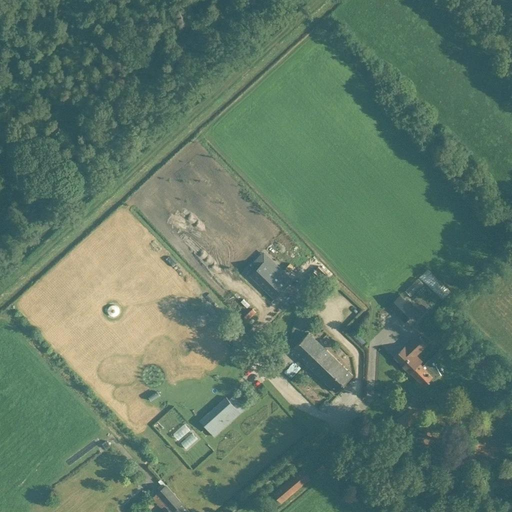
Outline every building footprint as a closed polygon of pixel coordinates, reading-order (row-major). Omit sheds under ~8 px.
[(252,273),(274,297),(287,285),(265,261),(252,273)] [(423,274),(410,284),(414,290),(427,280),(423,274)] [(400,294),(388,306),(405,322),(416,311),(400,294)] [(310,332),(293,349),(300,356),(307,362),(336,392),(353,375),(346,368),(310,332)] [(410,372),(411,372),(420,363),(422,361),(416,355),(427,345),(425,342),(418,335),(407,346),(407,345),(395,356),(410,372)] [(270,357),(259,346),(254,351),(261,358),(265,362),(270,357)] [(424,385),(431,378),(434,380),(439,376),(440,374),(434,362),(441,354),(438,351),(426,363),(423,366),(420,363),(411,372),(424,385)] [(158,374),(161,377),(168,372),(166,368),(158,374)] [(226,397),(222,401),(226,406),(204,425),(214,436),(240,413),(226,397)] [(404,429),(415,421),(410,415),(407,411),(397,419),(404,429)] [(193,445),(203,436),(197,429),(187,439),(193,445)] [(295,430),(288,435),(292,441),(299,435),(295,430)] [(316,470),(320,474),(326,470),(322,465),(316,470)] [(303,470),(282,488),(273,495),(281,503),(305,483),(310,478),(303,470)] [(166,485),(157,492),(173,511),(182,503),(166,485)]
